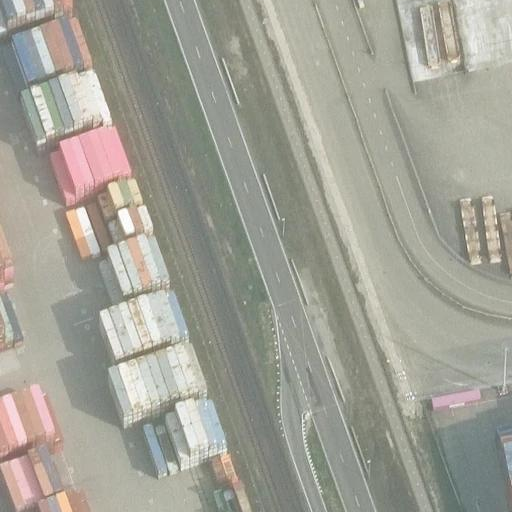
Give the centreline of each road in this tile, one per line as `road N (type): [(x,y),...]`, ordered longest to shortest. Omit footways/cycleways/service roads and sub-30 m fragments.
road 1 (unclassified): [(357,511),(177,0)]
road 2 (unknown): [(488,12),(491,65),(465,159),(478,240)]
